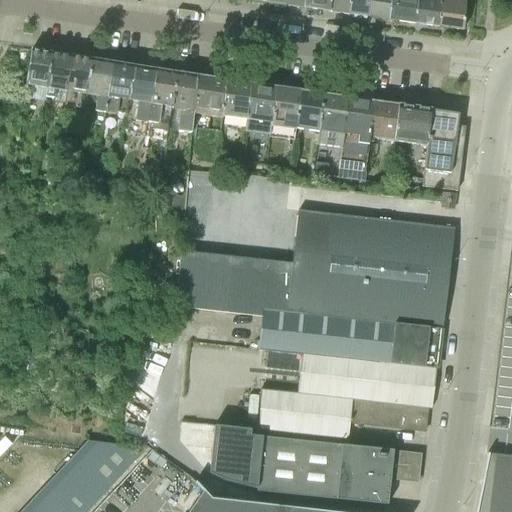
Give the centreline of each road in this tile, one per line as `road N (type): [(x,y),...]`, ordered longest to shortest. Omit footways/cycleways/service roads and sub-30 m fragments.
road 1 (residential): [(449,67),(0,1)]
road 2 (residential): [(445,511),(493,140)]
